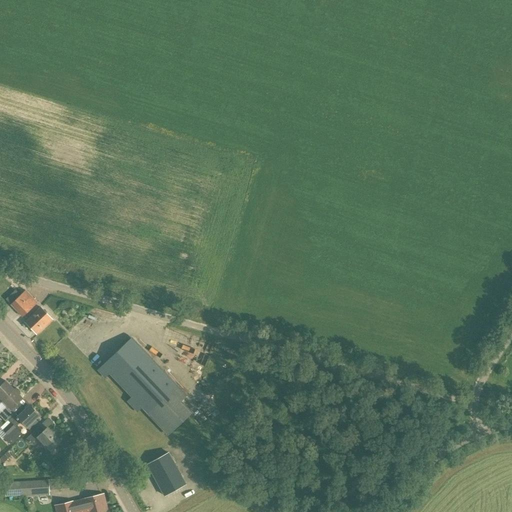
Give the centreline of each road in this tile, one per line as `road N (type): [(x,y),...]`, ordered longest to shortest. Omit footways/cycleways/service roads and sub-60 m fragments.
road 1 (unclassified): [(473,402),(0,270)]
road 2 (tertiary): [(133,511),(73,405),(0,323)]
road 3 (unclassified): [(389,511),(441,453),(479,432)]
